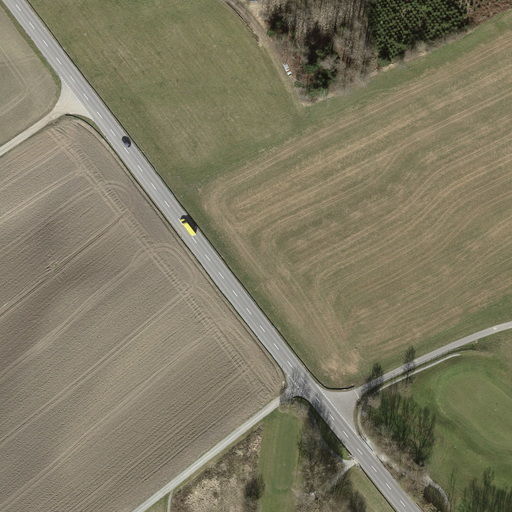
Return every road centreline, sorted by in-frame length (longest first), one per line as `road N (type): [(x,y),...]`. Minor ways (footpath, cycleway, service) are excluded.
road 1 (tertiary): [(13,0),(409,511)]
road 2 (track): [(305,385),(138,511)]
road 3 (track): [(511,324),(324,408)]
